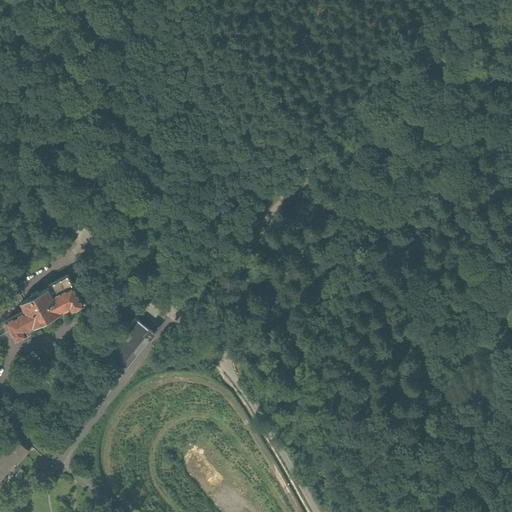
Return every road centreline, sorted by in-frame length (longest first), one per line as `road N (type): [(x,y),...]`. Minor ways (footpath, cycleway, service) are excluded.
road 1 (track): [(273,207),(377,82),(444,61),(511,62)]
road 2 (track): [(78,232),(71,190),(0,52)]
road 3 (unknown): [(306,511),(221,364)]
road 4 (track): [(273,207),(243,273),(221,364)]
road 5 (unknown): [(167,306),(208,277),(273,207)]
road 6 (unknown): [(174,302),(114,248),(78,232)]
